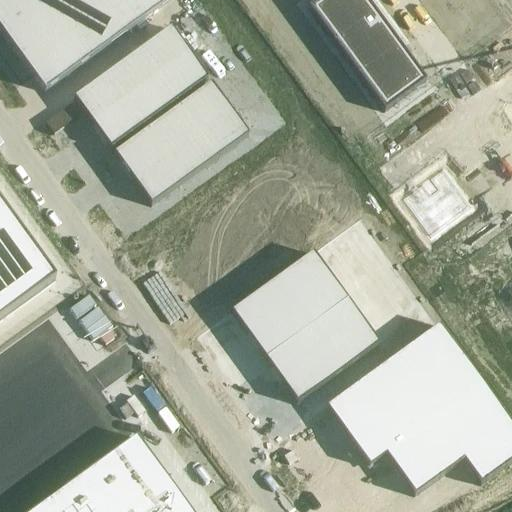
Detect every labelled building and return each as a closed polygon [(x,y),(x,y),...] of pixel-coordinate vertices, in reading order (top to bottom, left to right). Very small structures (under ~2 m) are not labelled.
[(9,0),(0,7),(0,30),(48,96),(178,0),(9,0)] [(325,0),(289,0),(271,14),(347,118),(389,87),(325,0)] [(169,32),(72,102),(110,154),(207,84),(169,32)] [(210,88),(113,158),(150,210),(247,140),(210,88)] [(0,208),(0,324),(55,285),(0,208)] [(312,257),(229,316),(296,408),(378,349),(312,257)] [(462,469),(480,493),(511,469),(511,434),(437,333),(324,416),(368,476),(384,464),(414,504),(462,469)] [(186,511),(135,441),(36,511),(186,511)]
